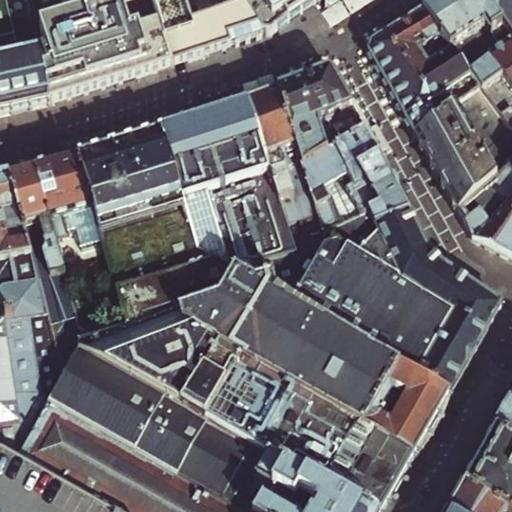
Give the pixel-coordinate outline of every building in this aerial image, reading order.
[(0,0),(0,119),(21,115),(53,106),(41,74),(52,70),(47,52),(31,0),(0,0)] [(41,74),(53,106),(95,93),(148,76),(173,68),(149,0),(31,0),(47,52),(52,70),(41,74)] [(149,0),(173,68),(196,61),(207,58),(187,0),(149,0)] [(187,0),(207,58),(224,52),(236,48),(220,0),(187,0)] [(220,0),(236,48),(252,43),(263,40),(248,0),(220,0)] [(272,36),(278,31),(267,0),(248,0),(263,40),(270,37),(272,36)] [(288,24),(298,17),(291,0),(267,0),(278,31),(288,24)] [(291,0),(298,17),(302,14),(311,9),(323,2),(322,0),(291,0)] [(322,0),(323,2),(327,10),(343,0),(322,0)] [(440,0),(422,12),(454,52),(481,87),(504,116),(511,111),(511,40),(479,0),(440,0)] [(511,0),(479,0),(511,40),(511,0)] [(405,23),(385,36),(414,80),(454,52),(422,12),(405,23)] [(378,41),(373,44),(370,54),(411,127),(440,110),(444,117),(450,113),(447,107),(481,87),(454,52),(414,80),(385,36),(378,41)] [(327,74),(325,75),(305,82),(279,92),(303,166),(366,132),(335,77),(333,75),(331,74),(327,74)] [(411,127),(459,212),(488,189),(507,173),(511,168),(511,125),(504,116),(481,87),(447,107),(450,113),(444,117),(440,110),(411,127)] [(264,98),(248,104),(286,227),(298,223),(302,236),(290,240),(295,254),(296,259),(316,253),(329,249),(322,227),(303,166),(279,92),(264,98)] [(232,110),(216,115),(264,264),(295,254),(290,240),(286,227),(248,104),(232,110)] [(194,122),(163,133),(196,255),(255,289),(271,284),(264,264),(216,115),(194,122)] [(359,170),(380,158),(373,144),(366,132),(303,166),(322,227),(372,211),(380,209),(359,170)] [(240,365),(414,463),(425,442),(436,424),(444,408),(450,399),(419,381),(287,303),(274,296),(271,284),(255,289),(196,255),(163,133),(137,142),(130,144),(97,153),(77,159),(97,223),(129,329),(130,334),(177,318),(181,328),(218,351),(182,411),(205,425),(240,365)] [(377,227),(411,216),(405,202),(394,182),(380,158),(359,170),(380,209),(372,211),(377,227)] [(58,164),(34,171),(55,241),(70,237),(68,233),(73,231),(77,232),(78,235),(91,231),(90,229),(93,225),(97,223),(77,159),(58,164)] [(20,175),(9,178),(57,352),(102,337),(81,330),(55,241),(34,171),(20,175)] [(511,179),(507,173),(488,189),(511,214),(511,179)] [(57,352),(9,178),(0,179),(0,456),(16,465),(48,410),(65,381),(57,352)] [(459,212),(473,244),(511,262),(511,214),(488,189),(459,212)] [(431,306),(449,275),(439,268),(426,252),(411,216),(377,227),(372,211),(322,227),(329,249),(316,253),(287,303),(419,381),(436,350),(467,368),(472,360),(475,355),(444,337),(454,319),(431,306)] [(485,336),(501,309),(449,275),(431,306),(454,319),(485,336)] [(65,381),(48,410),(220,509),(229,492),(202,477),(226,436),(205,425),(182,411),(218,351),(181,328),(177,318),(130,334),(129,329),(102,337),(57,352),(65,381)] [(444,337),(475,355),(481,344),(485,336),(454,319),(444,337)] [(419,381),(450,399),(458,384),(467,368),(436,350),(419,381)] [(270,462),(356,511),(385,511),(390,504),(406,476),(414,463),(240,365),(205,425),(226,436),(253,452),(270,462)] [(475,474),(467,488),(500,511),(511,511),(511,409),(506,420),(491,446),(475,474)] [(225,511),(220,509),(48,410),(16,465),(98,511),(225,511)] [(253,452),(226,436),(202,477),(229,492),(253,452)] [(98,511),(16,465),(0,456),(0,511),(98,511)] [(356,511),(270,462),(257,486),(295,508),(299,501),(317,511),(356,511)] [(460,501),(453,511),(500,511),(467,488),(460,501)]
